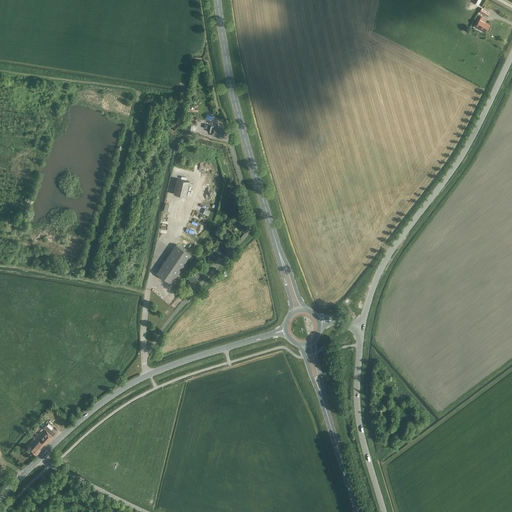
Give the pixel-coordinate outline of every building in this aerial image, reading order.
[(490,13),(482,8),(480,12),(488,17),(490,13)] [(476,26),(486,32),(489,25),(483,21),(484,19),(482,17),(476,26)] [(213,126),(212,132),(212,135),(218,137),(219,135),(224,136),(226,128),(213,126)] [(189,181),(177,179),(173,194),(185,197),(189,181)] [(191,255),(176,244),(156,273),(171,284),(191,255)] [(199,276),(195,272),(188,279),(192,283),(199,276)] [(36,455),(46,444),(53,437),(52,437),(55,434),(46,425),(43,428),(47,431),(30,450),(36,455)]
